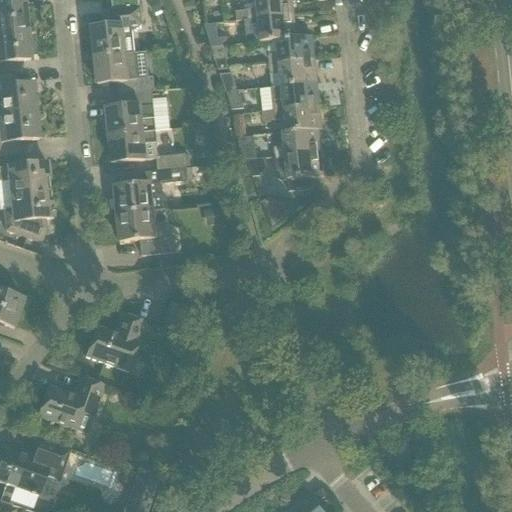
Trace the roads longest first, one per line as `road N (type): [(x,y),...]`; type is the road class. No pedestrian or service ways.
road 1 (residential): [(261,268),(356,182),(363,157),(349,0)]
road 2 (residential): [(92,285),(66,0)]
road 3 (residential): [(325,443),(438,400),(511,385)]
road 4 (residential): [(325,443),(261,268)]
road 5 (residential): [(261,268),(92,285)]
road 6 (residential): [(0,400),(92,285)]
road 7 (residential): [(209,511),(325,443)]
